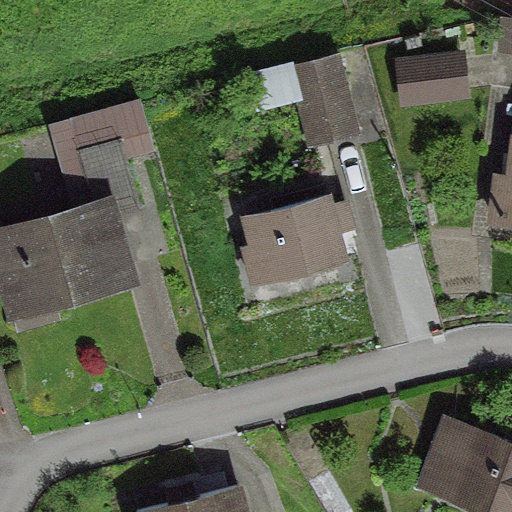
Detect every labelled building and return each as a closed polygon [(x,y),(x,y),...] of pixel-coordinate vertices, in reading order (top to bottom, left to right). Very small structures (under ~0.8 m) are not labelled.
[(511,22),(501,22),(499,46),(511,47),(511,22)] [(333,55),(300,64),(320,142),(353,133),(333,55)] [(396,63),(400,101),(460,94),(456,55),(396,63)] [(511,142),(508,177),(495,175),(490,220),(511,222),(511,142)] [(250,246),(241,248),(249,280),(339,257),(332,229),(346,226),(340,202),(325,205),(323,195),(243,216),(250,246)] [(0,229),(0,272),(11,309),(125,276),(104,200),(0,229)] [(492,511),(511,511),(511,443),(450,421),(438,452),(464,462),(451,497),(492,511)] [(239,511),(233,485),(132,511),(239,511)]
